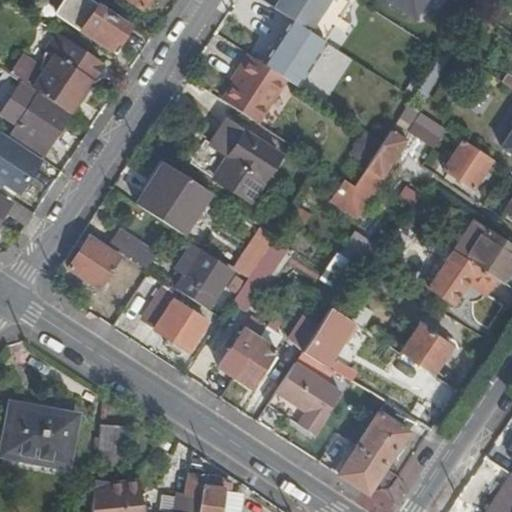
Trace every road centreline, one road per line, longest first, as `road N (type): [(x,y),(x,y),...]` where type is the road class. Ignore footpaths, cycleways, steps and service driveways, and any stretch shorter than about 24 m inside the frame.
road 1 (residential): [(338,511),(9,298)]
road 2 (residential): [(209,0),(9,298)]
road 3 (residential): [(414,511),(511,365)]
